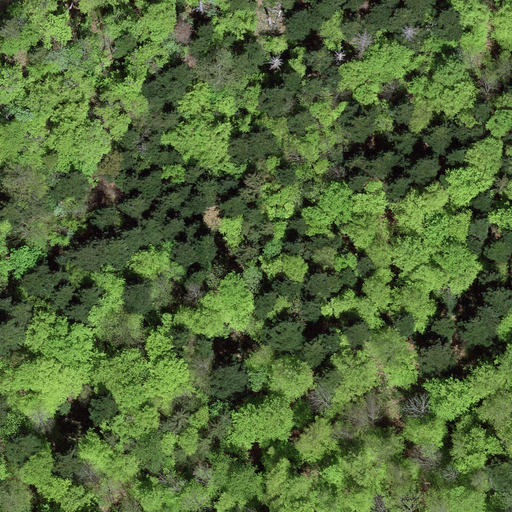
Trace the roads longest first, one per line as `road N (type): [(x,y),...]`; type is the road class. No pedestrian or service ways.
road 1 (track): [(121,511),(511,359)]
road 2 (track): [(375,410),(404,428),(430,511)]
